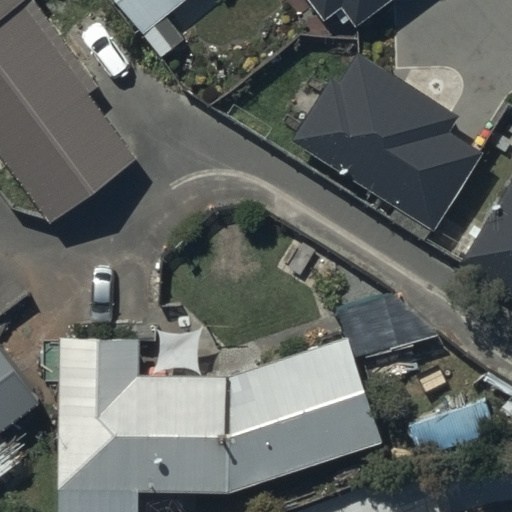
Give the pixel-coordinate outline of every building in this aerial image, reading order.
[(0,0),(0,157),(49,224),(137,160),(89,95),(101,86),(36,0),(0,0)] [(113,0),(161,58),(187,36),(169,15),(186,0),(113,0)] [(342,24),(349,19),(356,29),(394,0),(307,0),(324,22),(334,14),(342,24)] [(331,77),(289,141),(378,197),(372,208),(425,242),(482,153),(449,132),(459,115),(359,52),(340,83),(331,77)] [(511,181),(460,268),(511,299),(511,181)] [(58,338),(56,511),(138,511),(139,494),(229,495),(384,444),(347,338),(228,380),(228,377),(139,377),(139,339),(58,338)] [(0,345),(0,478),(21,462),(0,435),(43,401),(0,345)]
